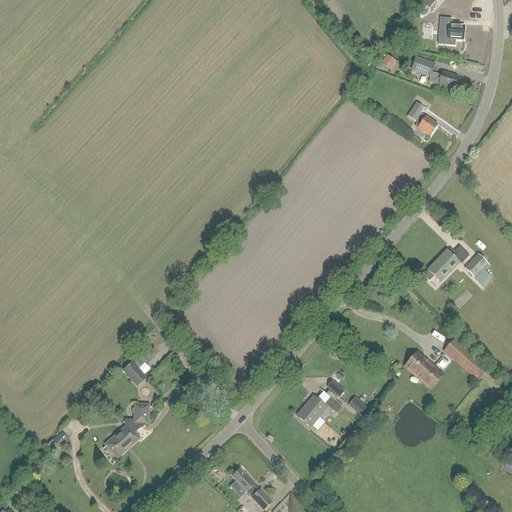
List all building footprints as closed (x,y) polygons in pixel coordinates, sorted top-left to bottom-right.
[(431,0),(425,7),(431,11),(437,4),(431,0)] [(440,19),(438,45),(454,46),(455,40),(463,41),(464,26),(451,25),(451,20),(440,19)] [(430,38),(413,36),(413,45),(430,47),(430,38)] [(381,62),(386,65),(391,57),(386,54),(381,62)] [(430,77),(428,82),(452,90),(456,76),(442,72),(441,76),(431,73),(434,64),(415,57),(410,69),(430,77)] [(424,108),(416,103),(407,117),(415,122),(416,121),(421,114),(424,108)] [(437,125),(425,116),(421,114),(416,121),(420,123),(419,124),(417,122),(414,126),(429,137),(437,125)] [(427,271),(423,276),(429,282),(433,277),(437,274),(442,280),(458,263),(460,265),(469,257),(459,247),(451,255),(447,251),(427,271)] [(489,266),(478,255),(464,269),(483,287),(491,279),(484,271),(489,266)] [(451,359),(452,358),(473,376),(483,365),(454,340),(443,352),(451,359)] [(429,390),(442,375),(417,353),(403,368),(429,390)] [(137,388),(146,379),(132,363),(122,372),(137,388)] [(344,392),(332,381),(326,388),(338,399),(344,392)] [(201,404),(204,400),(198,393),(194,397),(201,404)] [(296,417),(309,428),(326,409),(313,397),(296,417)] [(340,408),(329,398),(324,404),(335,414),(340,408)] [(354,399),(347,407),(360,417),(367,409),(354,399)] [(134,406),(134,414),(135,414),(135,420),(125,420),(123,422),(127,426),(103,448),(103,449),(107,446),(117,458),(120,455),(121,455),(121,454),(138,438),(134,433),(145,423),(146,423),(147,407),(152,407),(136,406),(134,406)] [(60,449),(68,440),(61,432),(52,441),(60,449)] [(263,511),(273,502),(260,489),(259,490),(254,484),(255,484),(246,473),(245,474),(240,469),(232,476),(246,492),(251,497),(251,498),(263,511)]
